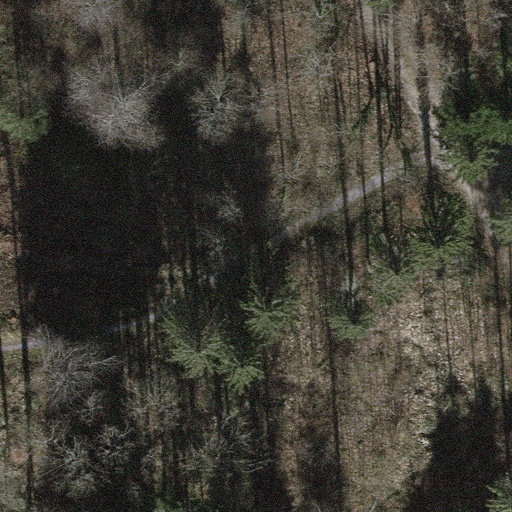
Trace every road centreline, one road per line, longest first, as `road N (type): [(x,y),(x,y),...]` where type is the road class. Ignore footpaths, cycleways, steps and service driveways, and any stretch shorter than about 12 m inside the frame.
road 1 (track): [(454,151),(369,0)]
road 2 (track): [(511,259),(454,151)]
